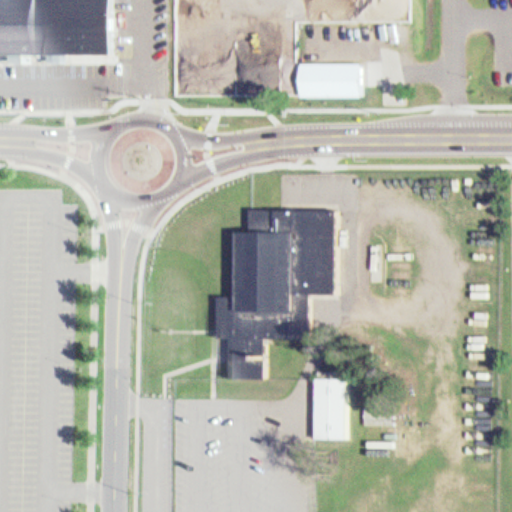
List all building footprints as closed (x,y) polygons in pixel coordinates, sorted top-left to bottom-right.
[(0,0),(117,0),(117,49),(0,49),(0,0)] [(300,59),(363,57),(364,94),(301,95),(300,59)] [(237,377),(233,377),(233,334),(223,334),(223,292),(240,292),(240,229),(251,229),(251,208),(344,208),(344,285),(314,285),(314,331),(268,331),(268,377),(237,377)] [(319,371),(348,371),(348,435),(318,435),(319,371)] [(364,462),(394,462),(394,407),(364,407),(364,462)]
